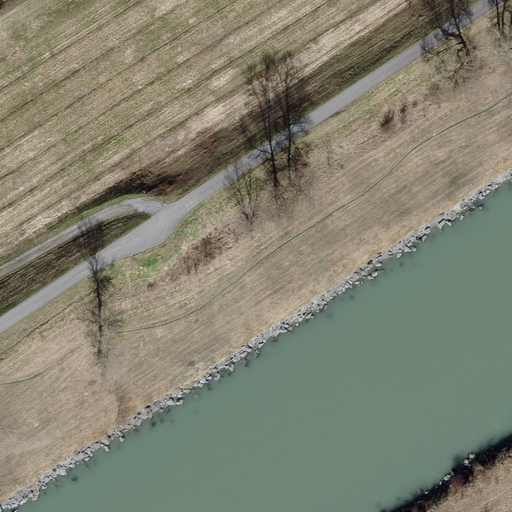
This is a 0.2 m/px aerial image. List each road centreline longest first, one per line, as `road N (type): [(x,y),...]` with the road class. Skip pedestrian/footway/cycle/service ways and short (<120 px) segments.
road 1 (track): [(0,324),(494,0)]
road 2 (track): [(164,217),(150,205),(122,202),(0,270)]
